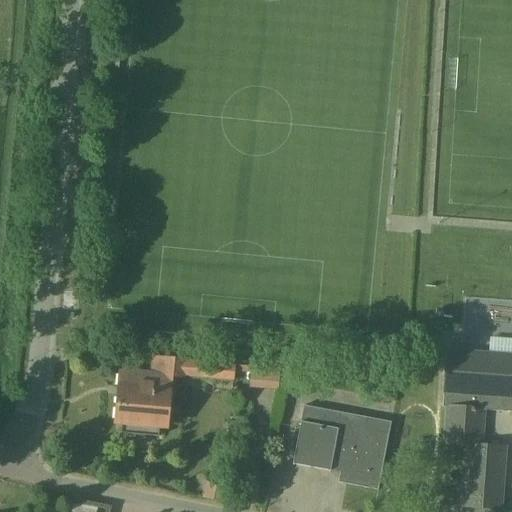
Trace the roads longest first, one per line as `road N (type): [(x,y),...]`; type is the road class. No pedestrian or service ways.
road 1 (tertiary): [(3,450),(41,386),(74,0)]
road 2 (residential): [(182,511),(50,484),(3,450)]
